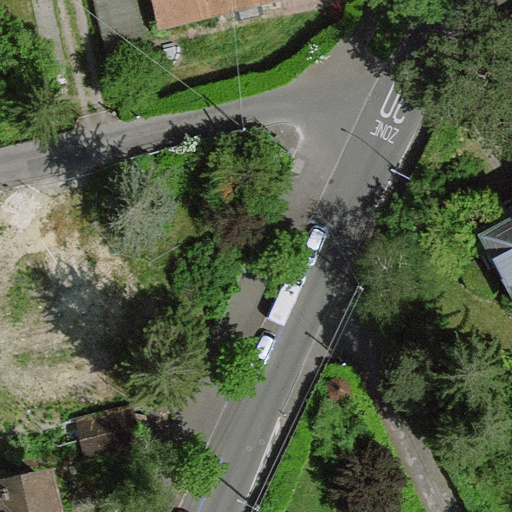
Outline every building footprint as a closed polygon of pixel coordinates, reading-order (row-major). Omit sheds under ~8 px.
[(145,47),(133,0),(97,0),(112,56),(145,47)] [(250,0),(160,0),(166,23),(250,0)] [(511,224),(487,238),(511,285),(511,224)] [(11,256),(16,361),(116,357),(111,251),(11,256)] [(135,408),(81,421),(90,457),(143,445),(135,408)] [(3,495),(0,496),(0,511),(54,511),(48,481),(3,491),(3,495)]
